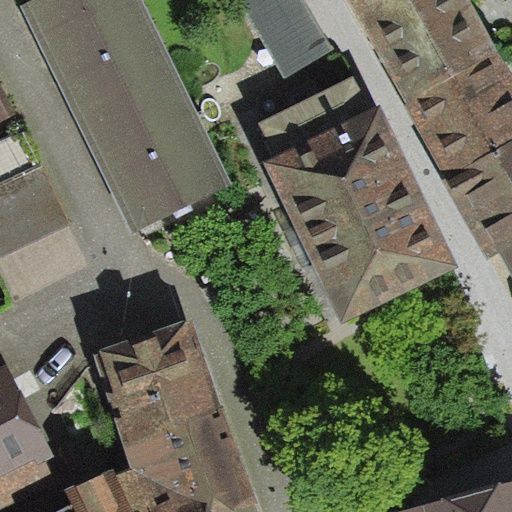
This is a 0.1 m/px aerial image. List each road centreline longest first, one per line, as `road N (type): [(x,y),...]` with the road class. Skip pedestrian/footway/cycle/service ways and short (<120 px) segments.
road 1 (residential): [(0,6),(95,242),(186,325),(274,493),(275,511)]
road 2 (residential): [(511,350),(388,97),(328,0)]
